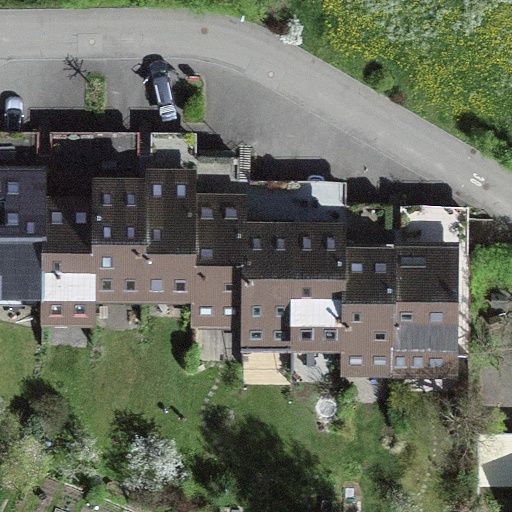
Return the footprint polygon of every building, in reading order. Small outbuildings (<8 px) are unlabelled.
[(0,285),(43,286),(44,203),(44,180),(0,179),(0,285)] [(94,204),(93,286),(143,287),(144,181),(94,180),(94,204)] [(194,181),(144,181),(143,287),(193,287),(194,204),(194,181)] [(94,204),(44,203),(43,286),(43,312),(93,312),(93,286),(94,204)] [(244,205),(194,204),(193,287),(193,312),(243,312),(244,229),(244,205)] [(294,230),(244,229),(243,312),(243,336),(293,337),(294,230)] [(344,230),(294,230),(293,337),(343,337),(344,253),(344,230)] [(344,253),(343,337),(343,360),(393,361),(394,254),(344,253)] [(394,254),(393,361),(455,362),(457,254),(394,254)] [(511,425),(483,425),(482,476),(511,476),(511,425)]
